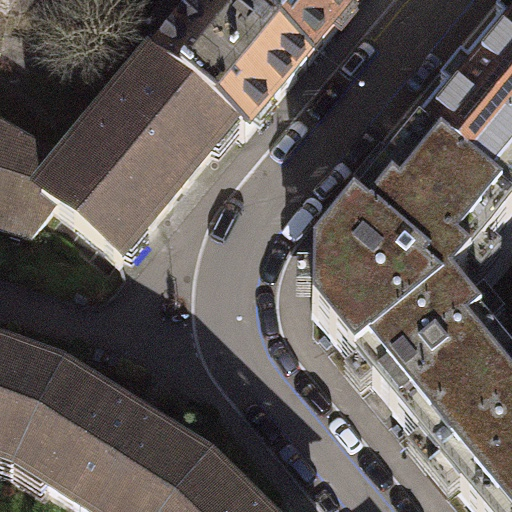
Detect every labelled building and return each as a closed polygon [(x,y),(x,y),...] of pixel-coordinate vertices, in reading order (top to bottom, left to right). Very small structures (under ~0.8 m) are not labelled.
[(18,0),(0,0),(0,7),(9,14),(18,0)] [(309,68),(226,0),(214,0),(157,70),(235,134),(247,144),(309,68)] [(365,0),(226,0),(309,68),(365,0)] [(511,27),(421,137),(511,211),(511,27)] [(235,134),(157,70),(68,177),(42,208),(55,218),(121,272),(235,134)] [(0,232),(33,244),(55,218),(42,208),(68,177),(0,135),(0,232)] [(452,293),(453,292),(511,223),(511,211),(421,137),(420,136),(314,264),(313,320),(354,369),(450,290),(452,293)] [(511,413),(511,362),(453,292),(452,293),(450,290),(354,369),(440,473),(511,413)] [(0,468),(17,475),(62,384),(0,360),(0,468)] [(17,475),(75,511),(179,511),(208,475),(62,384),(17,475)] [(511,511),(511,413),(440,473),(472,511),(511,511)] [(245,511),(208,475),(179,511),(245,511)]
